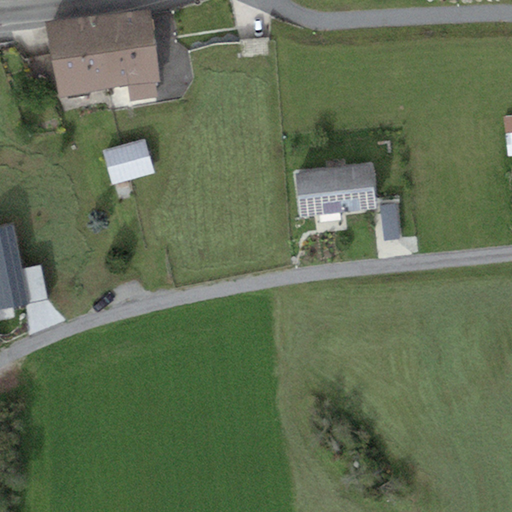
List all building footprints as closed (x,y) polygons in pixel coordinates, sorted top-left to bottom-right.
[(149,11),(97,18),(107,84),(129,80),(133,96),(156,93),(153,76),(158,75),(149,11)] [(97,18),(51,23),(64,91),(107,84),(97,18)] [(152,169),(144,140),(122,146),(128,175),(152,169)] [(128,175),(122,146),(106,151),(114,179),(128,175)] [(374,205),(369,164),(298,172),(303,213),(374,205)] [(396,202),(380,204),(384,239),(400,237),(396,202)] [(13,222),(0,224),(0,307),(48,298),(41,262),(22,266),(13,222)]
